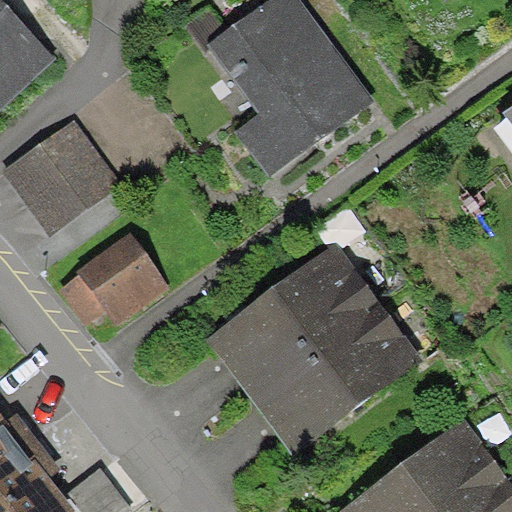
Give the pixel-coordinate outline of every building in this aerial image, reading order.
[(0,0),(0,109),(55,58),(0,0)] [(375,100),(297,0),(273,0),(209,50),(261,118),(240,134),(273,178),(375,100)] [(511,113),(505,118),(508,121),(499,128),(511,144),(511,113)] [(74,123),(5,172),(50,236),(119,187),(74,123)] [(170,289),(132,236),(59,289),(87,327),(105,314),(115,328),(170,289)] [(421,361),(333,245),(207,340),(295,457),(421,361)] [(6,427),(0,418),(0,511),(68,511),(44,481),(59,469),(19,417),(6,427)] [(511,511),(511,480),(466,419),(341,511),(511,511)] [(102,472),(72,494),(85,511),(127,511),(131,510),(102,472)]
